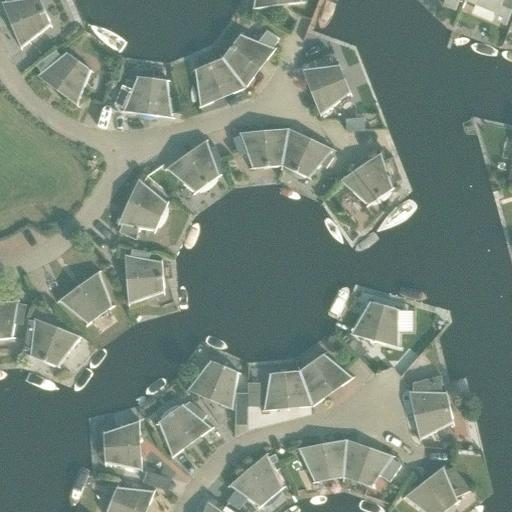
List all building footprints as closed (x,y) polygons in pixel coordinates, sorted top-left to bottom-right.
[(40,0),(1,0),(22,51),(52,28),(40,0)] [(302,3),(301,0),(254,0),(253,9),(302,3)] [(445,0),(444,4),(456,9),(459,0),(445,0)] [(511,0),(465,0),(497,13),(494,20),(506,25),(511,10),(511,0)] [(241,35),(223,59),(246,89),(275,50),(272,49),(279,40),(267,31),(259,43),(241,35)] [(91,71),(67,53),(61,57),(56,51),(36,66),(42,73),(37,77),(77,106),(91,71)] [(332,55),(304,66),(305,70),(302,70),(320,116),(351,94),(340,66),(333,67),(332,55)] [(246,89),(223,59),(195,70),(201,108),(246,89)] [(168,81),(138,77),(132,90),(123,87),(116,104),(125,108),(124,112),(172,118),(168,81)] [(252,169),(282,167),(289,129),(241,133),(252,169)] [(289,129),(282,167),(309,179),(333,150),(289,129)] [(216,147),(210,149),(207,141),(166,169),(195,194),(220,176),(218,170),(224,168),(216,147)] [(384,161),(381,154),(340,181),(368,206),(393,189),(392,184),(402,180),(393,158),(384,161)] [(168,204),(139,180),(118,225),(122,225),(119,233),(137,240),(139,228),(156,231),(168,204)] [(131,257),(125,256),(128,305),(164,292),(162,262),(150,260),(151,253),(132,250),(131,257)] [(113,308),(99,272),(59,301),(88,325),(113,308)] [(18,304),(19,301),(0,303),(0,339),(12,339),(15,324),(24,325),(27,305),(18,304)] [(399,310),(370,302),(351,335),(399,348),(399,310)] [(81,337),(35,319),(35,321),(29,320),(24,351),(31,352),(30,356),(58,368),(81,337)] [(323,354),(300,372),(313,407),(352,379),(323,354)] [(239,373),(211,361),(187,391),(233,410),(239,373)] [(313,407),(300,372),(270,374),(265,412),(313,407)] [(441,393),(442,376),(413,383),(413,392),(409,392),(420,440),(453,423),(447,393),(441,393)] [(189,410),(183,405),(159,423),(172,458),(212,429),(197,416),(201,411),(193,405),(189,410)] [(143,471),(139,422),(103,434),(105,464),(143,471)] [(315,483),(344,478),(347,440),(299,449),(315,483)] [(347,440),(344,478),(372,488),(380,476),(390,482),(401,466),(391,459),(393,456),(347,440)] [(283,488),(267,454),(229,486),(260,508),(283,488)] [(445,471),(443,468),(405,498),(423,511),(445,511),(458,502),(456,497),(472,491),(453,468),(445,471)] [(147,511),(155,492),(117,488),(107,511),(147,511)] [(223,511),(222,511),(208,501),(203,511),(234,511),(227,507),(223,511)]
